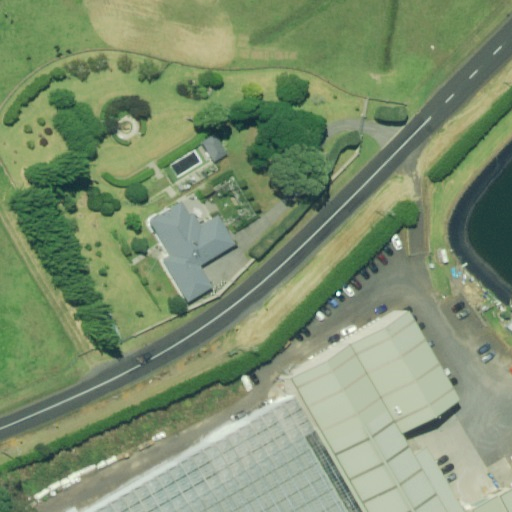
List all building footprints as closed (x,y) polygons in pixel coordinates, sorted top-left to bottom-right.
[(222,155),(210,135),(197,143),(209,163),(222,155)] [(252,217),(228,179),(211,190),(234,228),(252,217)] [(195,228),(179,202),(145,223),(166,256),(159,261),(186,303),(211,288),(199,270),(234,248),(214,217),(195,228)] [(466,293),(453,303),(478,338),(491,329),(466,293)] [(107,306),(90,314),(106,348),(123,340),(107,306)] [(296,403),(104,511),(445,511),(404,439),(457,409),(400,309),(281,377),(296,403)] [(511,511),(511,482),(461,511),(511,511)]
